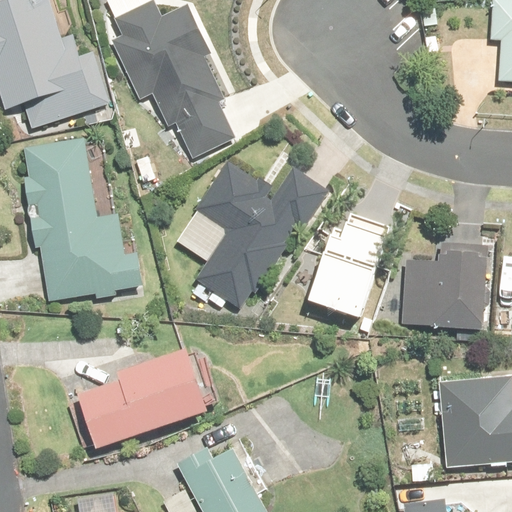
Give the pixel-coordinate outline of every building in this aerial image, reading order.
[(54,76),(40,81),(10,0),(6,0),(0,2),(0,147),(2,152),(72,126),(54,76)] [(460,63),(470,63),(468,104),(511,106),(511,18),(462,17),(460,63)] [(155,20),(76,50),(105,126),(118,121),(147,181),(201,155),(179,98),(184,96),(155,20)] [(0,221),(14,329),(67,322),(74,321),(80,321),(97,309),(112,307),(107,258),(92,236),(69,240),(58,159),(0,167),(0,221)] [(164,229),(196,249),(163,302),(210,330),(229,300),(235,304),(296,210),(261,188),(244,214),(194,182),(164,229)] [(367,249),(309,232),(281,325),(339,342),(367,249)] [(464,268),(408,264),(408,278),(407,278),(373,291),(370,345),(403,348),(459,352),(464,268)] [(511,305),(483,304),(479,356),(511,357),(511,305)] [(171,378),(168,379),(165,370),(87,392),(91,404),(50,417),(68,473),(189,434),(171,378)] [(483,489),(483,484),(510,482),(507,428),(482,429),(481,402),(406,404),(408,491),(483,489)] [(230,511),(202,457),(146,486),(159,511),(230,511)]
